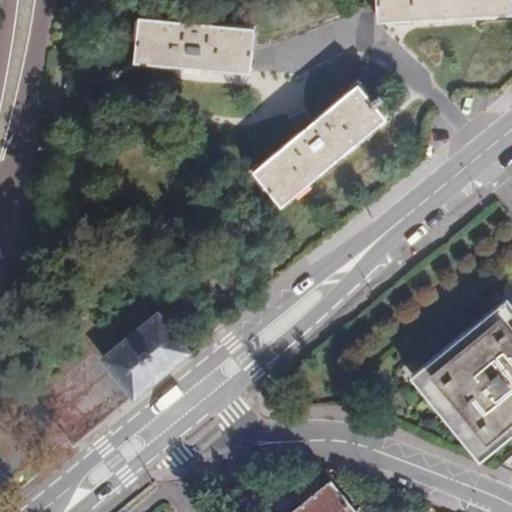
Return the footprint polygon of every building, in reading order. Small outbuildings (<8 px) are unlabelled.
[(255,28),(253,45),(372,2),(372,0),(303,0),(256,17),(255,28)] [(372,0),(372,2),(373,19),(434,17),(511,14),(511,0),(372,0)] [(251,72),(253,45),(255,28),(138,17),(134,61),(251,72)] [(359,86),(311,124),(300,133),(253,172),(280,204),(385,119),(359,86)] [(300,133),(311,124),(305,114),(290,121),(300,133)] [(511,308),(500,317),(495,312),(428,365),(432,370),(421,379),(474,445),(485,437),(490,443),(511,425),(511,308)] [(104,361),(133,398),(187,354),(157,318),(104,361)] [(350,511),(329,485),(295,511),(350,511)]
